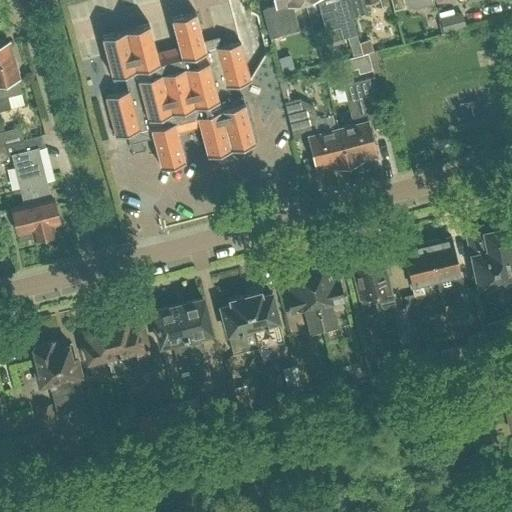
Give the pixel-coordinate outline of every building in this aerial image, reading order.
[(290,0),(275,0),(276,2),(262,6),(269,34),(298,27),(290,0)] [(349,14),(345,0),(316,0),(322,21),(325,29),(339,25),(342,36),(355,33),(349,14)] [(345,0),(349,14),(366,10),(363,0),(345,0)] [(202,38),(194,9),(170,15),(178,45),(156,50),(148,21),(100,34),(111,73),(123,70),(128,88),(104,94),(115,135),(127,131),(129,141),(152,135),(160,164),(185,158),(177,128),(199,122),(206,152),(254,139),(244,99),(232,102),(227,84),(250,78),(240,38),(220,43),(218,34),(202,38)] [(443,30),(464,24),(461,12),(440,17),(443,30)] [(0,107),(23,102),(20,90),(17,76),(16,72),(18,69),(16,60),(13,59),(8,40),(6,41),(2,39),(0,39),(0,107)] [(366,50),(355,53),(357,63),(359,69),(370,65),(366,50)] [(338,125),(346,159),(375,152),(368,123),(379,120),(368,75),(341,82),(351,121),(338,125)] [(346,159),(338,125),(322,129),(318,112),(315,113),(313,105),(301,99),(300,100),(299,97),(283,101),(292,138),(308,134),(316,167),(346,159)] [(3,143),(22,138),(19,126),(0,130),(0,144),(3,144),(3,143)] [(3,143),(3,144),(6,155),(12,153),(24,202),(12,205),(18,230),(19,230),(21,238),(38,234),(39,239),(51,236),(50,231),(53,230),(51,221),(58,220),(52,195),(51,195),(38,146),(25,149),(22,138),(3,143)] [(485,231),(485,226),(467,230),(478,285),(511,277),(511,261),(510,262),(503,227),(485,231)] [(426,240),(435,276),(451,273),(453,283),(462,281),(451,236),(440,238),(438,237),(426,240)] [(435,276),(426,240),(414,243),(413,245),(401,248),(412,293),(423,291),(420,280),(435,276)] [(381,252),(364,256),(363,255),(355,257),(355,259),(351,260),(360,297),(373,293),(377,311),(394,307),(381,252)] [(307,269),(322,328),(335,325),(329,299),(343,296),(339,278),(332,280),(328,264),(307,269)] [(309,332),(322,328),(307,269),(287,274),(291,290),(284,292),(288,309),(302,305),(309,332)] [(262,294),(260,287),(243,291),(257,345),(258,349),(269,346),(268,342),(281,339),(270,292),(262,294)] [(258,349),(257,345),(243,291),(226,296),(228,302),(220,304),(231,351),(245,348),(246,351),(258,349)] [(175,302),(190,363),(198,361),(197,358),(203,356),(197,333),(209,330),(201,296),(175,302)] [(183,365),(190,363),(175,302),(150,308),(158,343),(170,340),(176,363),(182,362),(183,365)] [(130,322),(128,314),(109,319),(117,351),(118,350),(122,369),(148,363),(146,352),(148,351),(141,320),(130,322)] [(487,349),(511,342),(511,326),(509,315),(480,323),(482,330),(487,349)] [(122,369),(118,350),(117,351),(109,319),(82,325),(86,342),(83,342),(87,358),(104,353),(106,361),(107,361),(110,372),(122,369)] [(462,356),(463,361),(488,355),(487,349),(482,330),(465,334),(467,342),(459,344),(462,356)] [(60,343),(58,336),(33,342),(31,346),(38,372),(50,370),(53,384),(49,385),(55,410),(75,405),(71,389),(80,387),(77,374),(78,374),(73,355),(70,356),(67,342),(60,343)] [(462,356),(441,361),(440,356),(424,359),(420,342),(414,344),(415,348),(421,372),(463,361),(462,356)] [(459,343),(438,348),(440,356),(441,361),(462,356),(459,344),(459,343)] [(415,348),(414,344),(394,348),(394,349),(388,351),(392,367),(369,373),(372,385),(421,372),(415,348)] [(332,369),(338,393),(348,390),(341,367),(332,369)] [(328,395),(338,393),(332,369),(324,372),(316,374),(322,395),(328,394),(328,395)] [(511,377),(499,380),(509,427),(511,426),(511,377)] [(226,418),(238,415),(232,392),(220,395),(226,418)] [(40,428),(55,424),(49,401),(34,405),(40,428)] [(199,404),(167,412),(171,431),(172,434),(184,431),(184,430),(217,422),(214,409),(201,412),(199,404)] [(171,431),(167,412),(165,406),(133,414),(139,439),(171,431)] [(0,450),(5,472),(6,472),(19,469),(12,440),(0,443),(0,450)] [(161,475),(150,478),(157,503),(169,499),(192,511),(263,511),(283,478),(268,470),(261,446),(161,475)] [(125,511),(157,503),(150,478),(86,497),(31,511),(125,511)]
